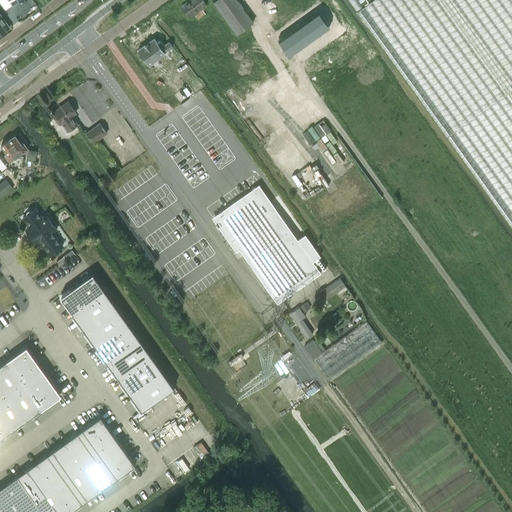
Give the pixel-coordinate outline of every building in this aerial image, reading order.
[(201,15),(190,0),(187,0),(181,5),(189,16),(194,13),(198,18),(201,15)] [(190,0),(201,15),(205,13),(201,7),(206,4),(203,0),(190,0)] [(213,0),(213,1),(236,33),(253,21),(237,0),(213,0)] [(511,0),(372,0),(357,11),(431,114),(511,227),(511,0)] [(322,9),(283,37),(295,54),(334,25),(322,9)] [(0,33),(9,27),(0,13),(0,33)] [(157,42),(154,38),(138,49),(149,64),(165,53),(164,52),(172,46),(169,41),(163,45),(160,40),(157,42)] [(62,122),(68,130),(77,123),(71,115),(76,112),(68,101),(52,112),(60,123),(62,122)] [(87,132),(93,141),(94,142),(107,132),(100,123),(87,132)] [(10,161),(22,152),(24,155),(27,153),(25,150),(27,149),(22,141),(20,143),(14,135),(9,139),(1,144),(7,153),(5,154),(10,161)] [(1,182),(0,182),(0,197),(8,192),(1,182)] [(221,213),(216,216),(224,227),(220,229),(236,251),(239,249),(244,255),(277,303),(321,272),(313,261),(320,256),(320,255),(309,239),(308,239),(301,244),(297,238),(271,201),(259,183),(251,189),(248,191),(250,193),(221,213)] [(26,214),(22,217),(29,227),(26,230),(27,232),(30,230),(32,233),(29,235),(35,243),(39,240),(49,255),(62,245),(52,231),(55,228),(46,215),(42,218),(35,208),(31,211),(31,210),(30,210),(29,210),(28,210),(27,210),(27,211),(26,211),(26,212),(26,213),(26,214)] [(72,249),(63,255),(66,260),(75,254),(72,249)] [(63,256),(56,261),(59,265),(66,260),(63,256)] [(82,326),(84,330),(93,342),(96,346),(105,358),(108,362),(116,375),(119,379),(128,391),(131,395),(140,407),(141,409),(162,394),(169,389),(174,386),(92,272),(75,285),(74,284),(72,286),(70,288),(60,295),(70,310),(73,314),(82,326)] [(319,292),(325,300),(345,286),(339,278),(319,292)] [(299,306),(303,312),(311,307),(307,301),(299,306)] [(312,334),(301,318),(305,316),(299,307),(290,313),(307,338),(312,334)] [(325,349),(313,358),(328,379),(357,359),(381,341),(367,321),(325,349)] [(0,437),(62,393),(26,344),(0,363),(0,437)] [(192,411),(159,434),(185,470),(198,461),(204,469),(223,455),(192,411)] [(88,424),(83,427),(80,430),(76,432),(69,437),(63,441),(60,444),(55,447),(49,451),(46,453),(41,457),(36,461),(33,463),(28,467),(22,471),(19,473),(11,479),(0,487),(0,486),(0,511),(67,511),(71,510),(76,506),(81,502),(84,500),(90,496),(95,492),(98,490),(104,486),(111,481),(114,479),(118,476),(123,473),(135,464),(128,454),(127,453),(124,448),(121,444),(113,433),(110,429),(107,425),(100,415),(88,424)]
